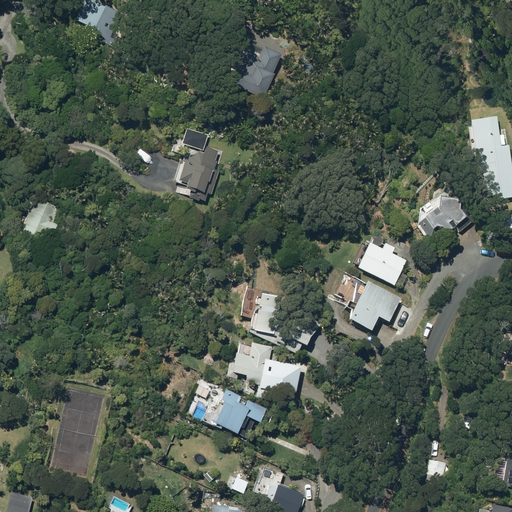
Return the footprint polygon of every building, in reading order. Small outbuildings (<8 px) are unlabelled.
[(83,0),(74,23),(111,38),(120,15),(83,0)] [(234,85),(264,99),(284,57),(266,48),(262,56),(251,50),(234,85)] [(511,158),(511,151),(503,152),(498,118),(471,122),(483,200),(511,195),(511,158)] [(187,130),(182,145),(202,152),(207,137),(187,130)] [(184,162),(177,184),(187,187),(184,194),(190,196),(189,200),(205,204),(207,195),(211,196),(218,173),(213,171),(216,163),(215,163),(217,155),(205,151),(204,156),(199,154),(189,159),(188,163),(184,162)] [(258,162),(235,162),(234,178),(257,178),(258,162)] [(49,175),(44,190),(51,192),(56,177),(49,175)] [(34,198),(16,239),(37,249),(43,235),(50,238),(56,225),(52,223),(58,209),(34,198)] [(438,212),(416,230),(428,245),(435,239),(432,235),(435,233),(441,233),(446,239),(456,230),(459,234),(471,224),(468,220),(466,221),(452,205),(439,203),(438,212)] [(356,268),(393,287),(406,262),(391,254),(394,248),(384,243),(381,249),(369,243),(356,268)] [(366,281),(346,319),(370,332),(378,318),(387,323),(400,299),(366,281)] [(276,322),(279,298),(261,294),(260,299),(258,299),(256,304),(258,305),(252,331),(249,330),(248,332),(296,355),(301,344),(305,346),(308,340),(321,325),(308,314),(291,324),(276,322)] [(257,386),(255,397),(268,400),(270,389),(295,394),(300,367),(268,360),(271,347),(251,344),(248,356),(234,354),(230,373),(245,376),(244,383),(257,386)] [(237,404),(240,397),(225,389),(220,399),(224,402),(212,424),(235,436),(236,435),(245,439),(254,421),(259,424),(265,411),(247,401),(244,407),(237,404)] [(458,406),(448,428),(458,432),(468,411),(458,406)] [(511,457),(506,457),(502,489),(511,489),(511,457)] [(445,462),(425,462),(425,482),(445,482),(445,462)] [(261,494),(257,503),(269,507),(268,509),(276,511),(296,511),(303,495),(277,485),(276,487),(268,484),(264,495),(261,494)] [(31,511),(34,499),(13,494),(8,511),(31,511)]
